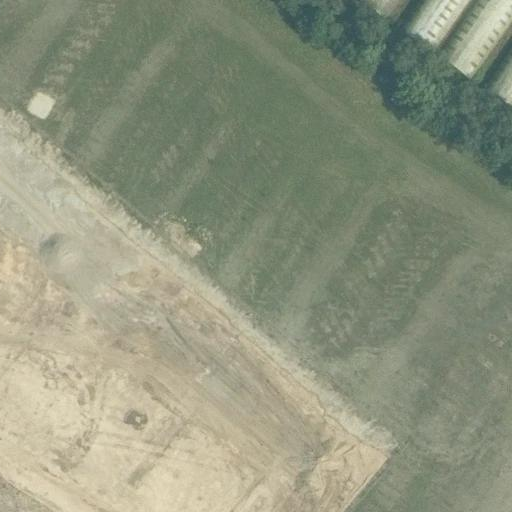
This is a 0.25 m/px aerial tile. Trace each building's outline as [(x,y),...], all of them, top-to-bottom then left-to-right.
[(401,0),(352,0),(385,23),(401,0)] [(511,0),(421,0),(399,33),(470,82),(511,20),(511,0)] [(511,49),(483,92),(511,112),(511,49)] [(188,376),(4,227),(0,231),(0,376),(113,468),(188,376)] [(0,442),(0,511),(8,511),(39,476),(0,442)]
